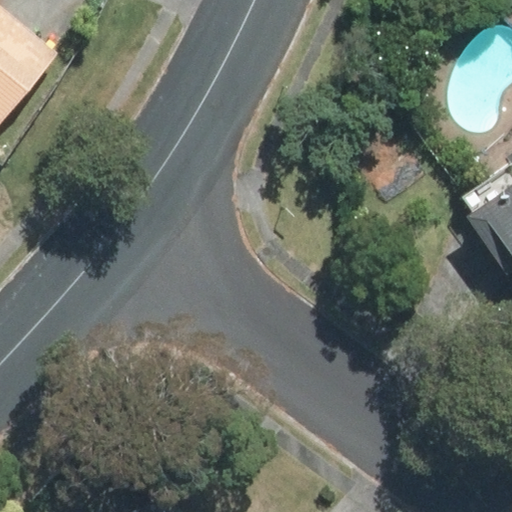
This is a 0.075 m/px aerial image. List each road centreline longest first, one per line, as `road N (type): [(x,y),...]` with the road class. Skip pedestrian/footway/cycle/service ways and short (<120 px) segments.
road 1 (residential): [(500,511),(126,230)]
road 2 (residential): [(260,0),(126,230)]
road 3 (residential): [(126,230),(0,358)]
